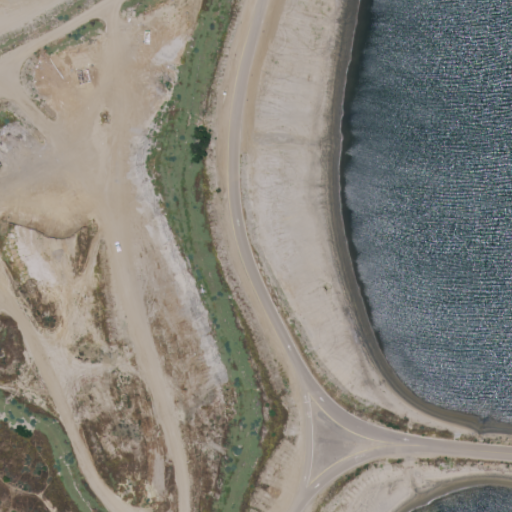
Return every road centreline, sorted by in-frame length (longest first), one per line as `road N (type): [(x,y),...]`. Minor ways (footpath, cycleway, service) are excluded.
road 1 (residential): [(294,511),(310,438),(302,374),(258,286),(233,196),(236,112),(262,0)]
road 2 (residential): [(428,447),(335,412),(302,374)]
road 3 (residential): [(299,503),(339,468),(428,447)]
